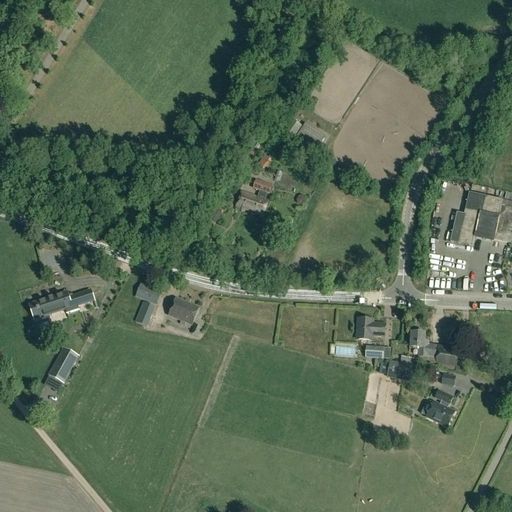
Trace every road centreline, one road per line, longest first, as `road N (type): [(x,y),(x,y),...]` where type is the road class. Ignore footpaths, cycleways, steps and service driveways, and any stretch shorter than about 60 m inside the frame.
road 1 (tertiary): [(401,300),(179,280),(0,213)]
road 2 (tertiary): [(401,300),(405,224),(422,171),(511,51)]
road 3 (track): [(109,511),(0,385)]
